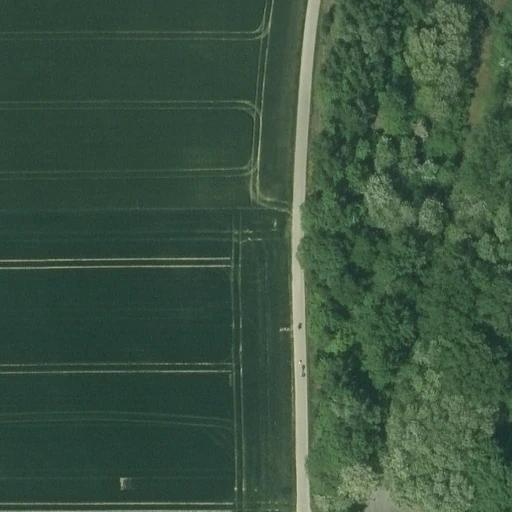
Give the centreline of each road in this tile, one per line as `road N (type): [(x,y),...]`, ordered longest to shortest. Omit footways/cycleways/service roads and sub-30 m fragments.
road 1 (track): [(384,511),(385,470),(418,317),(507,0)]
road 2 (track): [(301,511),(304,124),(320,0)]
